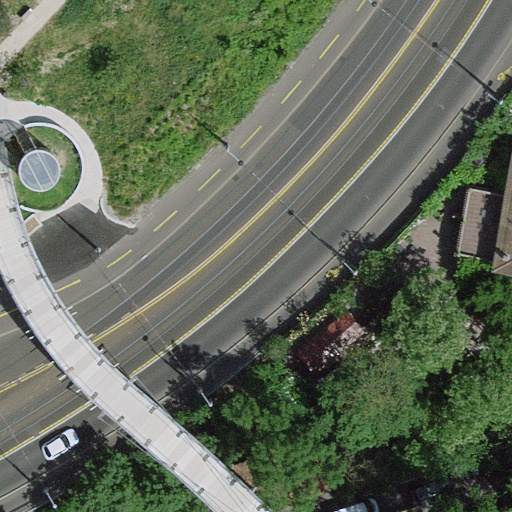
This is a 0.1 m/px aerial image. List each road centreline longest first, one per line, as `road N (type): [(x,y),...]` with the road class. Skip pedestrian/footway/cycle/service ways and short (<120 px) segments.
road 1 (secondary): [(0,480),(197,355),(280,285),(442,111),(511,8)]
road 2 (secondary): [(415,0),(271,178),(160,281)]
road 3 (secondary): [(160,281),(0,357)]
road 4 (secondary): [(369,511),(511,461)]
